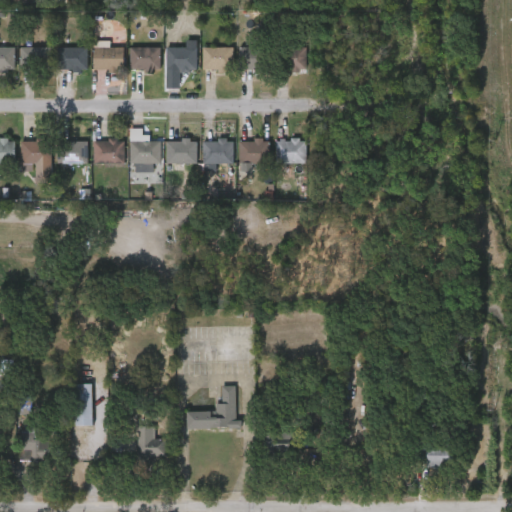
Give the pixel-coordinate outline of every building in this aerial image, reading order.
[(280,46),(308,46),(308,69),(280,69),(280,46)] [(0,69),(0,47),(17,47),(17,69),(0,69)] [(23,47),(53,47),(53,68),(23,68),(23,47)] [(89,47),(89,69),(59,69),(59,47),(89,47)] [(95,70),(95,47),(125,47),(125,70),(95,70)] [(132,69),(132,47),(162,47),(162,69),(132,69)] [(168,47),(198,47),(198,69),(168,69),(168,47)] [(204,69),(204,47),(234,47),(234,69),(204,69)] [(242,47),(270,47),(270,68),(242,68),(242,47)] [(17,162),(0,162),(0,139),(17,139),(17,162)] [(96,162),(96,139),(127,139),(127,162),(96,162)] [(198,162),(168,162),(168,139),(198,139),(198,162)] [(272,162),(241,162),(241,139),(272,139),(272,162)] [(278,162),(278,139),(308,139),(308,162),(278,162)] [(23,140),(53,140),(53,164),(23,164),(23,140)] [(90,140),(90,162),(62,162),(62,140),(90,140)] [(235,140),(235,162),(205,162),(205,140),(235,140)] [(137,141),(163,141),(163,162),(137,162),(137,141)] [(225,252),(225,231),(208,231),(207,251),(225,252)] [(12,359),(0,359),(0,376),(5,377),(5,371),(12,371),(12,359)] [(72,384),(91,384),(91,426),(72,426),(72,384)] [(186,429),(186,412),(215,412),(215,404),(221,404),(220,386),(236,386),(237,428),(186,429)] [(59,431),(59,461),(19,461),(19,431),(59,431)] [(264,461),(264,432),(289,432),(289,461),(264,461)] [(166,456),(124,457),(124,436),(150,436),(150,438),(165,438),(166,456)] [(453,444),(453,467),(423,467),(423,453),(416,453),(416,444),(453,444)]
